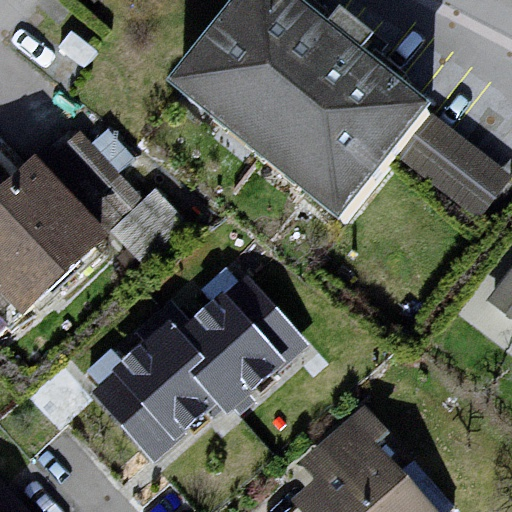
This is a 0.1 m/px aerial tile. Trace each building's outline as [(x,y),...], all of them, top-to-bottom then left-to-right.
[(262,0),(222,0),(148,93),(340,228),(382,164),(411,121),(262,0)] [(315,0),(281,0),(342,42),(353,26),(315,0)] [(504,184),(411,121),(382,164),(478,228),(504,184)] [(19,168),(0,185),(0,319),(10,330),(90,248),(19,168)] [(511,272),(492,306),(511,317),(511,272)] [(226,283),(84,389),(141,471),(297,351),(226,283)] [(345,411),(294,469),(303,479),(275,504),(282,511),(408,511),(366,467),(390,447),(345,411)]
